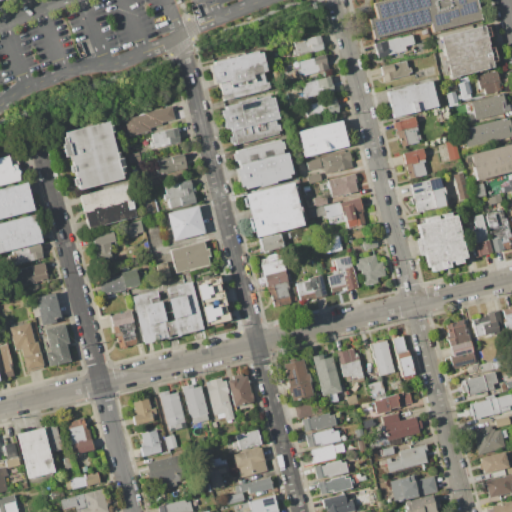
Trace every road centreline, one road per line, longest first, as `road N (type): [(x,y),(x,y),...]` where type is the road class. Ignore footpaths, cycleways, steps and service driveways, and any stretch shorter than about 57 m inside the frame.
road 1 (residential): [(0,407),(511,277)]
road 2 (residential): [(179,37),(298,511)]
road 3 (residential): [(39,141),(132,511)]
road 4 (residential): [(336,0),(412,302)]
road 5 (residential): [(412,302),(464,511)]
